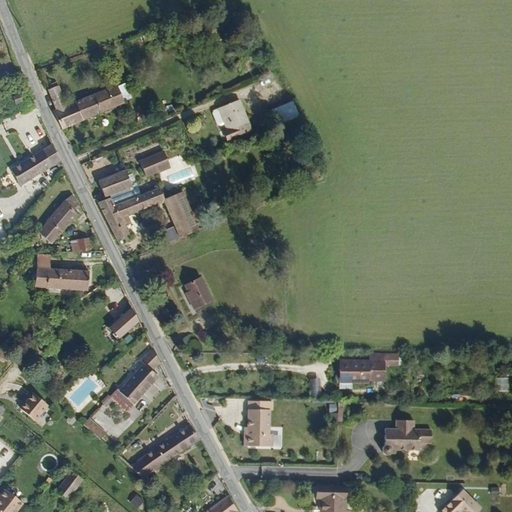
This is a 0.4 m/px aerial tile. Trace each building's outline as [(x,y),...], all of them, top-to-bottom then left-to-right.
[(57,79),(45,85),(54,107),(51,108),(61,127),(122,98),(113,79),(67,101),(57,79)] [(236,97),(208,110),(214,123),(220,120),(223,126),(220,128),(224,136),(248,125),(236,97)] [(145,172),(157,167),(155,161),(167,156),(163,147),(138,156),(145,172)] [(54,169),(46,152),(5,177),(15,195),(45,176),(54,169)] [(157,167),(170,162),(167,156),(155,161),(157,167)] [(109,190),(110,194),(111,194),(114,199),(135,189),(132,181),(123,163),(96,176),(103,193),(109,190)] [(98,200),(118,239),(127,235),(124,226),(120,218),(128,215),(162,199),(163,197),(157,184),(141,191),(136,180),(132,181),(135,189),(114,199),(111,194),(110,194),(98,200)] [(162,199),(178,235),(198,226),(182,189),(163,197),(162,199)] [(55,209),(30,241),(39,249),(40,247),(45,252),(71,221),(68,218),(73,213),(64,201),(55,209)] [(120,218),(124,226),(131,222),(128,215),(120,218)] [(66,246),(66,259),(83,258),(82,245),(66,246)] [(39,267),(28,268),(29,282),(41,281),(39,267)] [(194,309),(212,300),(201,276),(187,285),(192,293),(187,296),(194,309)] [(30,301),(85,294),(84,277),(41,281),(29,282),(30,301)] [(135,327),(127,314),(105,334),(109,338),(109,341),(114,346),(135,327)] [(393,366),(393,352),(378,352),(378,359),(345,360),(345,364),(376,363),(377,366),(393,366)] [(156,368),(149,353),(135,368),(138,371),(115,398),(111,394),(103,404),(110,409),(121,419),(123,420),(153,385),(148,379),(156,368)] [(28,358),(19,369),(26,375),(34,364),(28,358)] [(393,381),(393,366),(377,366),(376,363),(345,364),(345,380),(358,380),(358,382),(376,382),(376,380),(393,381)] [(323,393),(321,378),(311,379),(313,394),(323,393)] [(508,378),(498,380),(500,390),(510,388),(508,378)] [(154,385),(137,403),(144,410),(161,392),(154,385)] [(30,402),(17,417),(31,428),(44,414),(30,402)] [(266,407),(244,406),(244,430),(240,430),(240,443),(270,443),(270,431),(266,431),(266,407)] [(121,419),(110,409),(105,415),(116,424),(121,419)] [(412,415),(393,415),(393,425),(382,425),(382,440),(380,441),(378,443),(378,446),(378,448),(380,450),(382,452),(384,452),(387,451),(388,450),(389,447),(417,447),(416,440),(430,440),(429,425),(412,424),(412,415)] [(84,424),(76,433),(83,438),(91,430),(84,424)] [(0,435),(6,440),(10,433),(3,428),(0,431),(0,435)] [(91,430),(83,438),(95,449),(103,440),(91,430)] [(187,434),(123,471),(138,485),(196,450),(187,434)] [(344,481),(317,481),(317,494),(320,494),(321,504),(345,504),(344,481)] [(471,484),(447,504),(453,511),(461,511),(469,505),(475,511),(479,511),(489,504),(471,484)] [(64,493),(56,505),(66,511),(68,511),(76,500),(64,493)] [(3,494),(0,498),(0,511),(15,511),(20,505),(3,494)] [(137,494),(130,502),(138,509),(145,501),(137,494)] [(207,511),(232,511),(228,503),(208,511),(207,511)]
